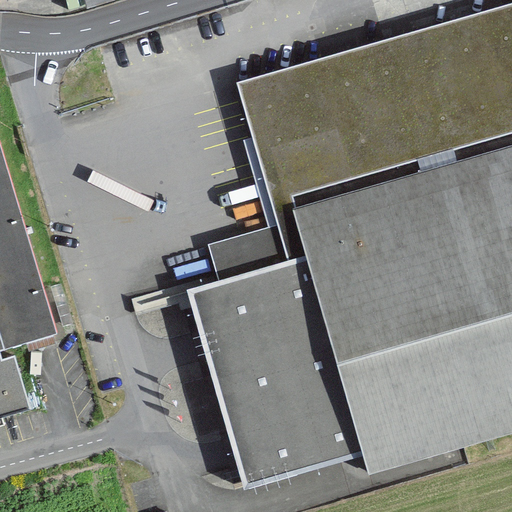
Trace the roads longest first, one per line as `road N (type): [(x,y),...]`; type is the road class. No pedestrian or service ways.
road 1 (unknown): [(174,79),(232,39),(355,0)]
road 2 (tertiary): [(175,0),(87,30),(0,30)]
road 3 (unknown): [(47,138),(138,103),(174,79)]
road 4 (unknown): [(174,79),(217,213)]
